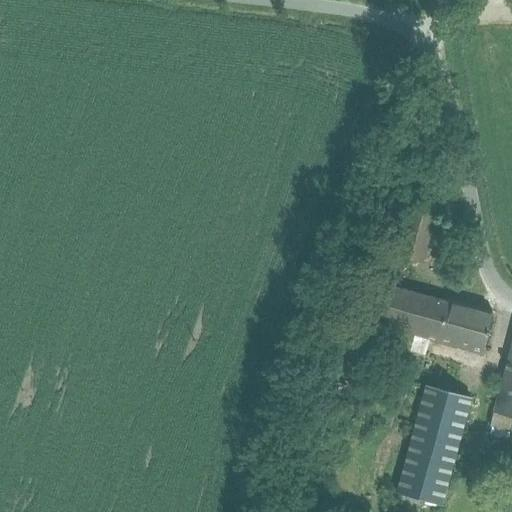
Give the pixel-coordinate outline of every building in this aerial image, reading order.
[(421,263),(433,220),(413,214),(400,257),(421,263)] [(368,320),(478,354),(490,315),(380,280),(368,320)] [(361,411),(379,359),(344,348),(327,399),(361,411)] [(511,354),(493,424),(511,429),(511,354)] [(476,400),(425,387),(397,495),(448,508),(476,400)]
